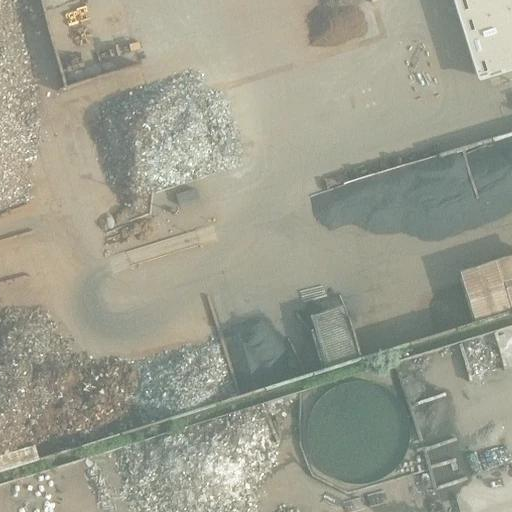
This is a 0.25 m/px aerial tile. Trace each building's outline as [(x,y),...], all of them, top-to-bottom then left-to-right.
[(511,0),(463,0),(489,79),(511,71),(511,0)] [(161,199),(98,218),(108,253),(172,233),(161,199)] [(511,255),(459,271),(473,320),(511,308),(511,255)] [(341,306),(311,316),(326,361),(356,350),(341,306)] [(417,442),(404,393),(361,375),(328,384),(323,395),(318,380),(297,427),(310,474),(349,491),(421,471),(414,448),(417,442)]
